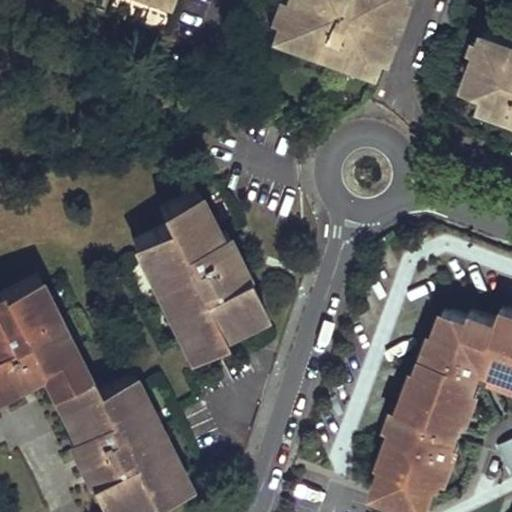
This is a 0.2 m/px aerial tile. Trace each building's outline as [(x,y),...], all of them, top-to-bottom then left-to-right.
[(281,0),(271,33),(375,66),(397,0),(281,0)] [(488,97),(511,38),(487,30),(467,86),(484,92),(483,95),(488,97)] [(511,38),(488,97),(511,104),(511,108),(510,115),(511,115),(511,38)] [(479,104),(484,106),(510,115),(511,108),(511,104),(488,97),(483,95),(479,104)] [(166,223),(132,239),(156,285),(162,282),(175,307),(168,310),(190,353),(224,337),(221,331),(217,325),(233,317),(236,324),(269,307),(249,269),(235,276),(228,263),(222,266),(216,255),(236,245),(226,226),(220,228),(213,232),(206,220),(214,216),(198,186),(158,207),(166,223)] [(213,232),(220,228),(214,216),(206,220),(213,232)] [(235,276),(249,269),(236,245),(216,255),(222,266),(228,263),(235,276)] [(37,272),(0,290),(0,371),(9,367),(6,361),(19,355),(28,373),(41,367),(68,421),(74,417),(80,429),(74,432),(82,449),(96,443),(102,456),(97,459),(103,473),(88,480),(105,511),(115,511),(139,502),(135,495),(148,488),(151,496),(154,501),(189,484),(166,442),(159,445),(146,418),(153,414),(131,371),(99,386),(91,372),(87,374),(65,330),(58,334),(44,305),(51,302),(37,272)] [(168,310),(175,307),(162,282),(156,285),(168,310)] [(58,334),(65,330),(51,302),(44,305),(58,334)] [(462,315),(444,309),(435,313),(429,331),(432,339),(427,354),(421,352),(416,367),(413,366),(400,406),(401,407),(396,424),(390,429),(379,463),(381,464),(372,488),(374,494),(419,511),(426,508),(434,483),(436,483),(438,474),(441,467),(439,463),(442,454),(445,453),(447,452),(448,450),(449,447),(449,444),(449,442),(449,440),(432,434),(437,420),(454,427),(459,411),(456,402),(461,391),(469,385),(477,364),(489,368),(496,364),(511,369),(511,370),(511,305),(504,303),(495,308),(492,316),(465,307),(462,315)] [(217,325),(221,331),(236,324),(233,317),(217,325)] [(0,371),(0,387),(10,382),(28,373),(19,355),(6,361),(9,367),(0,371)] [(159,445),(166,442),(153,414),(146,418),(159,445)] [(74,417),(68,421),(74,432),(80,429),(74,417)] [(82,449),(74,432),(67,435),(78,458),(88,480),(103,473),(97,459),(102,456),(96,443),(82,449)] [(0,457),(0,511),(29,511),(40,507),(15,451),(0,457)] [(135,495),(139,502),(151,496),(148,488),(135,495)]
